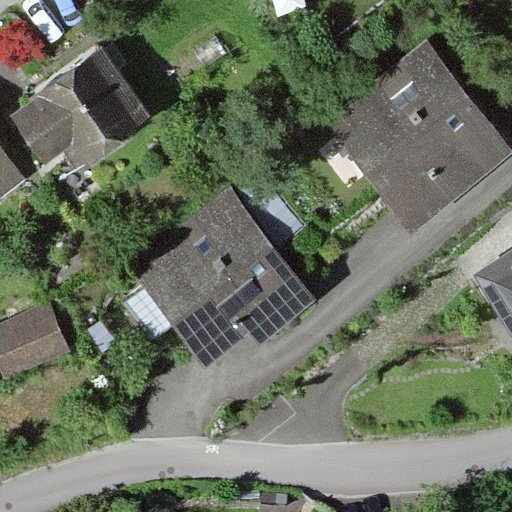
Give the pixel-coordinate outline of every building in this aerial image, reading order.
[(511,128),(427,33),(332,116),(426,222),(511,146),(511,128)] [(107,36),(23,102),(63,153),(83,137),(100,159),(164,109),(107,36)] [(0,136),(0,196),(28,178),(0,136)] [(314,285),(229,186),(134,266),(219,366),(314,285)] [(511,251),(484,270),(511,310),(511,251)] [(53,303),(0,330),(0,342),(19,379),(77,349),(53,303)]
